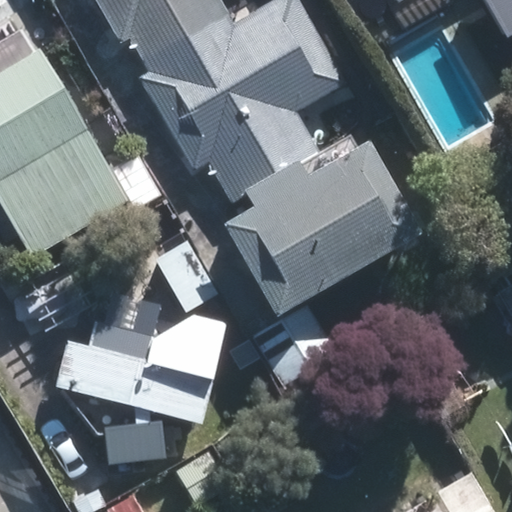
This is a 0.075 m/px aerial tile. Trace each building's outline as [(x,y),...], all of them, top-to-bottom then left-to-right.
[(89,0),(113,41),(122,37),(140,70),(129,77),(185,173),(200,162),(225,206),(315,154),(289,109),(339,81),(292,0),(264,0),(226,22),(212,0),(89,0)] [(465,114),(397,0),(391,0),(354,22),(423,138),(465,114)] [(511,0),(477,0),(501,41),(511,34),(511,0)] [(124,201),(35,49),(0,69),(0,217),(24,258),(124,201)] [(423,242),(370,148),(307,184),(298,169),(244,199),(253,215),(222,232),(271,319),(245,335),(275,386),(329,354),(304,309),(423,242)] [(511,289),(502,295),(505,300),(471,318),(500,369),(511,361),(511,289)] [(195,424),(219,321),(185,313),(149,336),(85,320),(78,345),(59,340),(48,389),(195,424)] [(445,365),(421,323),(392,339),(417,381),(445,365)] [(469,411),(455,385),(432,399),(447,424),(469,411)] [(69,511),(107,490),(64,419),(26,442),(68,511),(69,511)] [(183,480),(200,509),(234,489),(217,459),(183,480)] [(106,511),(143,511),(134,496),(106,511)]
